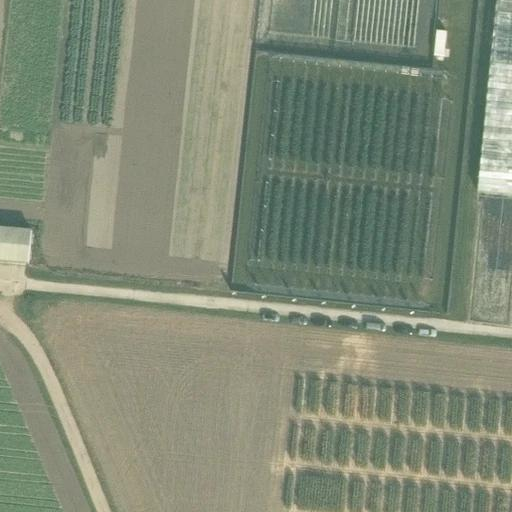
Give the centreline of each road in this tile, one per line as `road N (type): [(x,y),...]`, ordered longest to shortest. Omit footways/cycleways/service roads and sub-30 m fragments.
road 1 (track): [(511,333),(8,280),(6,324)]
road 2 (track): [(0,322),(26,342),(44,372),(103,511)]
